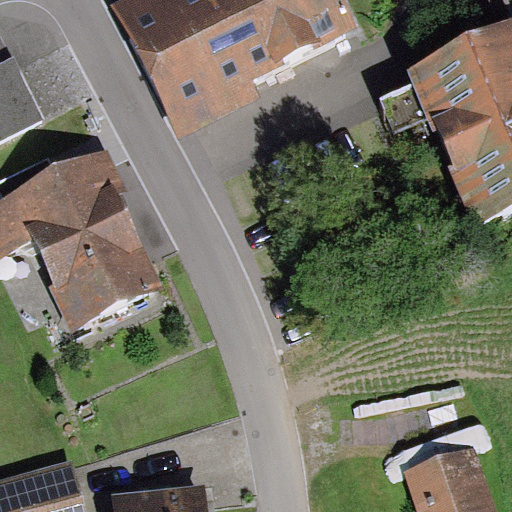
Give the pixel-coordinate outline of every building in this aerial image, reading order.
[(360,27),(346,0),(121,0),(113,4),(182,140),(262,100),(252,81),(360,27)] [(511,0),(490,0),(500,22),(402,65),(411,84),(379,98),(395,133),(426,119),(473,224),(511,206),(511,0)] [(12,56),(0,62),(0,141),(44,119),(12,56)] [(2,201),(0,202),(0,256),(35,240),(55,285),(49,288),(73,331),(161,286),(117,195),(124,192),(108,151),(59,175),(2,201)] [(0,180),(0,196),(2,201),(59,175),(51,158),(0,180)] [(495,511),(472,447),(404,471),(418,511),(495,511)] [(0,511),(84,511),(70,462),(0,481),(0,511)] [(207,511),(205,486),(112,494),(113,511),(207,511)]
